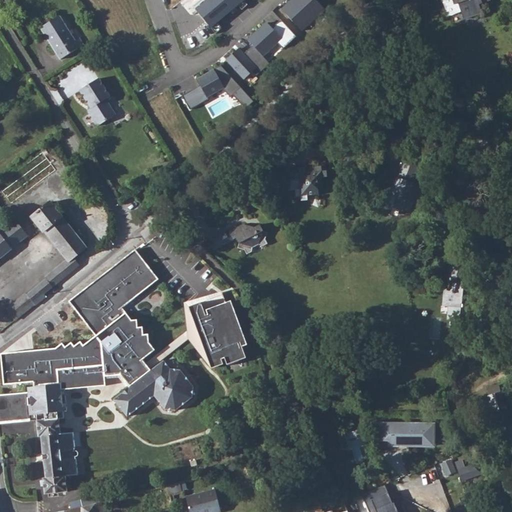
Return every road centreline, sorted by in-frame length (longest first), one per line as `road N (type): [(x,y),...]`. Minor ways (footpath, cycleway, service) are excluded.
road 1 (residential): [(130,224),(137,204),(176,188),(372,0)]
road 2 (residential): [(130,224),(0,17)]
road 3 (residential): [(0,339),(116,250),(130,224)]
